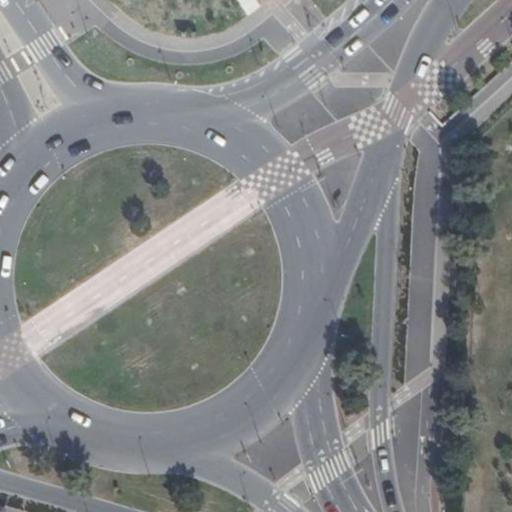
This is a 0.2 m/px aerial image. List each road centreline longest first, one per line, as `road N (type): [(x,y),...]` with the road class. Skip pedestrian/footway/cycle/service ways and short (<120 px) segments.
road 1 (primary): [(395,511),(378,423),(392,194),(383,156)]
road 2 (primary): [(307,318),(308,243),(291,195),(255,155),(205,124)]
road 3 (primary): [(391,0),(276,91),(205,124)]
road 4 (primary): [(307,318),(383,156)]
road 5 (primary): [(355,511),(325,461),(298,344)]
road 6 (primary): [(383,156),(426,42),(453,0)]
road 7 (primary): [(169,441),(240,414),(265,394),(298,344)]
road 8 (primary): [(110,118),(70,81),(13,0)]
road 9 (primary): [(169,441),(283,511)]
road 10 (primary): [(52,413),(128,442),(169,441)]
